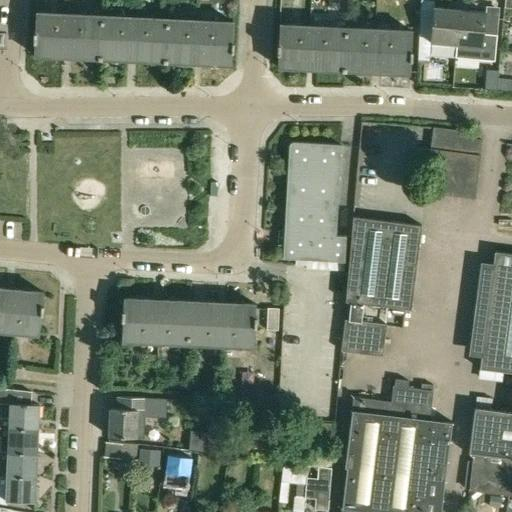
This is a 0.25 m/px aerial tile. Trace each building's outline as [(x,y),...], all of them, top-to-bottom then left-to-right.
[(421,6),(420,19),(418,53),(429,54),(430,42),(455,45),(458,9),(433,7),(421,6)] [(455,45),(454,55),(493,58),(497,13),(486,12),(485,12),(458,9),(455,45)] [(53,56),(100,59),(102,15),(48,13),(36,13),(35,32),(33,32),(33,43),(34,43),(33,55),(53,56)] [(169,19),(102,15),(100,59),(166,62),(169,19)] [(169,19),(166,62),(230,65),(232,22),(169,19)] [(277,67),(343,70),(345,27),(279,24),(277,67)] [(411,31),(345,27),(343,70),(409,73),(411,31)] [(511,79),(497,78),(495,90),(511,91),(511,79)] [(474,199),(480,154),(473,153),(475,133),(431,127),(423,193),(474,199)] [(288,258),(296,258),(307,259),(344,261),(346,235),(335,235),(340,145),(288,141),(281,257),(288,258)] [(344,300),(404,308),(410,309),(421,225),(352,215),(344,300)] [(511,253),(493,251),(478,369),(511,373),(511,406),(511,412),(475,407),(468,453),(474,453),(470,479),(466,478),(464,480),(464,486),(466,488),(511,495),(511,253)] [(43,293),(0,288),(0,331),(39,335),(43,293)] [(187,343),(189,300),(123,297),(120,340),(187,343)] [(255,303),(189,300),(187,343),(253,346),(255,303)] [(277,311),(266,311),(265,333),(276,333),(277,311)] [(383,355),(387,323),(345,318),(341,349),(383,355)] [(341,511),(440,511),(451,424),(429,421),(433,391),(431,391),(431,386),(421,384),(420,389),(407,388),(408,382),(393,380),(393,385),(392,386),(390,401),(352,397),(344,468),(347,468),(341,511)] [(37,405),(31,405),(32,393),(6,390),(6,391),(0,390),(0,404),(9,405),(8,418),(1,418),(1,419),(0,418),(0,428),(37,430),(37,405)] [(166,399),(143,398),(143,409),(109,408),(108,437),(144,438),(145,416),(165,416),(166,399)] [(229,415),(210,413),(207,437),(225,439),(229,415)] [(36,454),(37,430),(0,428),(0,452),(7,453),(36,454)] [(244,449),(277,452),(279,434),(246,431),(244,449)] [(122,444),(105,442),(104,456),(121,459),(120,466),(135,468),(138,444),(123,442),(122,444)] [(0,476),(35,478),(36,454),(7,453),(0,452),(0,476)] [(281,481),(297,483),(296,497),(305,497),(306,484),(307,477),(308,465),(283,462),(281,481)] [(317,478),(307,477),(306,484),(305,497),(316,498),(315,509),(328,510),(331,468),(318,467),(317,478)] [(0,503),(25,508),(27,502),(34,503),(35,478),(0,476),(0,503)]
